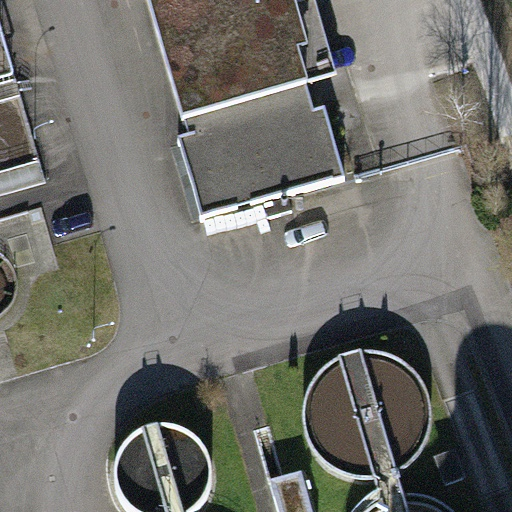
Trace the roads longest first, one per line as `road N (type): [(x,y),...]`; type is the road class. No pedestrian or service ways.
road 1 (track): [(97,0),(199,357),(22,415)]
road 2 (track): [(199,357),(453,292),(473,297),(511,403)]
road 3 (track): [(511,134),(461,0)]
road 4 (track): [(0,421),(22,415),(48,511)]
